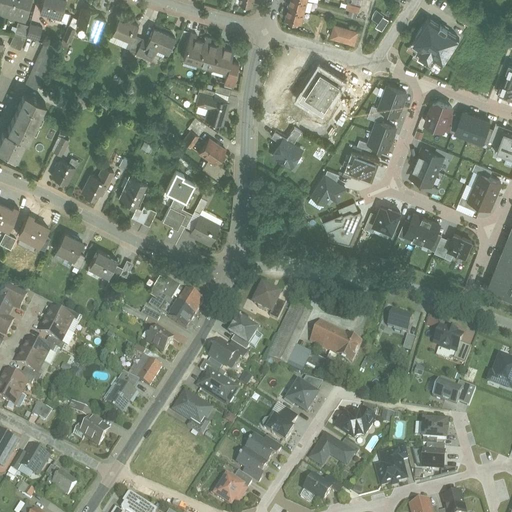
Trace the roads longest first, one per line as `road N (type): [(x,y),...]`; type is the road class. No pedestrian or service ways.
road 1 (residential): [(0,175),(164,252),(234,265)]
road 2 (residential): [(112,473),(195,345),(234,265)]
road 3 (residential): [(234,265),(382,280),(469,304)]
road 4 (residential): [(234,265),(248,97),(264,32)]
road 5 (residential): [(270,511),(277,484),(336,396)]
road 6 (residential): [(112,473),(0,415)]
